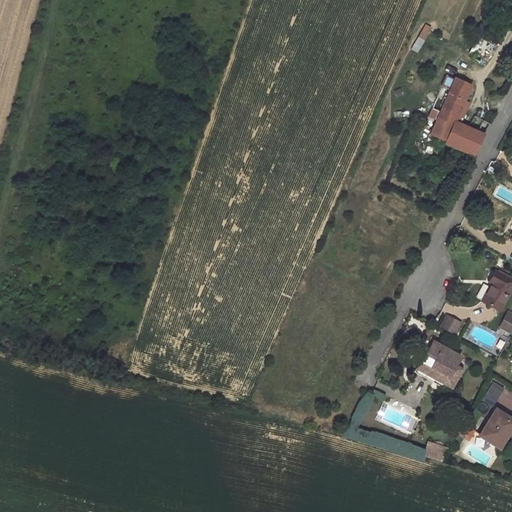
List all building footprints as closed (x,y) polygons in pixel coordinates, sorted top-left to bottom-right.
[(472,155),(489,123),(482,119),(477,131),(473,130),(454,121),(471,86),(455,79),(430,133),(446,140),(445,143),(472,155)] [(477,131),(482,119),(478,117),(473,130),(477,131)] [(499,310),(511,286),(511,280),(494,271),(489,281),(491,283),(482,301),(499,310)] [(511,313),(506,310),(498,328),(511,334),(511,332),(511,313)] [(439,327),(455,335),(461,323),(445,315),(439,327)] [(452,370),(460,356),(432,340),(428,348),(425,354),(417,368),(444,383),(442,386),(449,390),(458,373),(452,370)] [(428,348),(424,345),(420,352),(425,354),(428,348)] [(415,371),(442,386),(444,383),(417,368),(415,371)] [(492,381),(480,400),(492,407),(504,389),(492,381)] [(511,421),(511,418),(495,408),(479,434),(498,445),(508,430),(509,430),(511,425),(510,424),(511,421)] [(461,435),(466,425),(462,423),(457,433),(461,435)] [(466,438),(472,429),(466,425),(461,435),(466,438)] [(425,444),(422,456),(441,462),(447,450),(425,444)]
